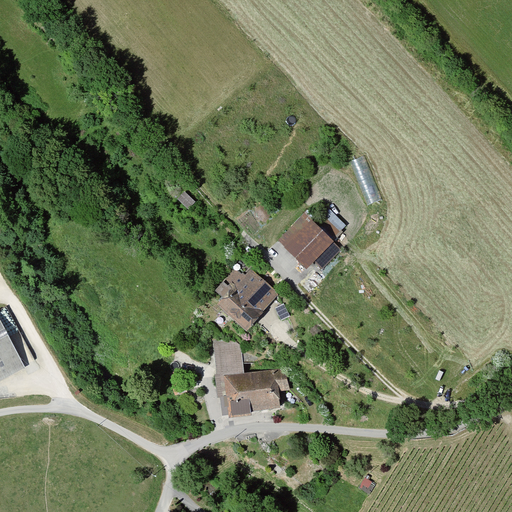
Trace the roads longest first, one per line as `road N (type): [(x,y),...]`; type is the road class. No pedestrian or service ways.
road 1 (unclassified): [(170,469),(166,454),(252,425),(401,435),(452,427),(511,397)]
road 2 (track): [(0,414),(61,406),(115,424),(166,454)]
